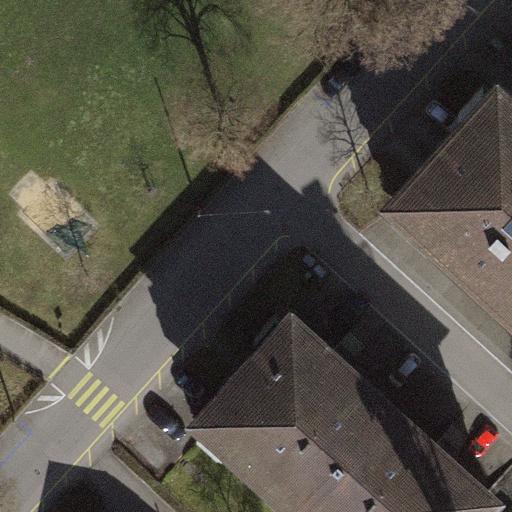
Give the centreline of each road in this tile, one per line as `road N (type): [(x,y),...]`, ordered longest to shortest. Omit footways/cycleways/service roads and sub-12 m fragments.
road 1 (residential): [(0,504),(283,193)]
road 2 (residential): [(283,193),(511,402)]
road 3 (residential): [(283,193),(456,0)]
